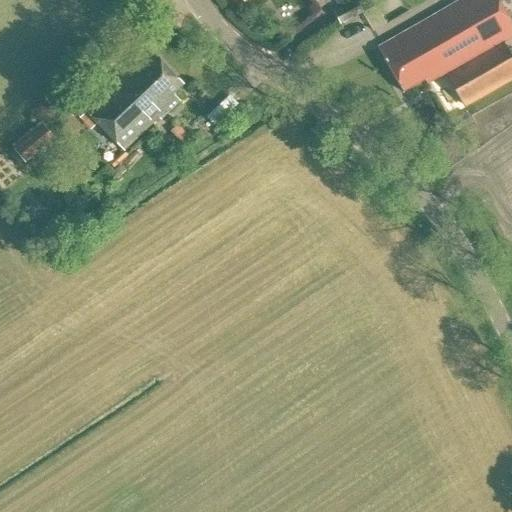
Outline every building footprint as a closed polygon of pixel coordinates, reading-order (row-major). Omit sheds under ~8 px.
[(340,25),(364,13),(356,0),(354,0),(333,11),(340,25)] [(511,35),(511,25),(497,0),(461,0),(379,47),(404,90),(423,79),(425,82),(437,75),(438,77),(444,74),(463,106),(511,77),(511,56),(503,41),(511,35)] [(114,41),(102,53),(111,62),(123,50),(114,41)] [(114,85),(151,124),(174,103),(168,97),(181,85),(154,55),(133,74),(127,73),(114,85)] [(151,124),(114,85),(87,110),(123,150),(151,124)] [(216,109),(206,118),(215,127),(224,118),(216,109)] [(14,150),(26,164),(55,139),(43,125),(14,150)] [(178,126),(171,133),(182,144),(189,137),(178,126)] [(136,152),(131,156),(137,162),(141,158),(136,152)] [(127,160),(124,164),(129,170),(133,166),(127,160)] [(120,166),(111,175),(118,183),(127,174),(120,166)]
